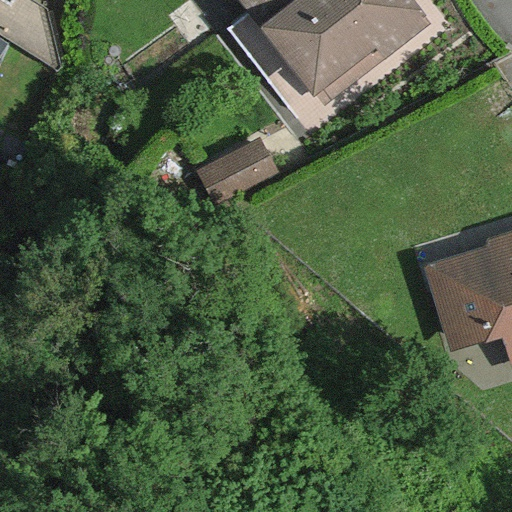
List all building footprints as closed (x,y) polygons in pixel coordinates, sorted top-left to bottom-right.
[(53,12),(34,0),(0,0),(0,37),(60,74),(57,35),(53,12)] [(378,39),(386,50),(418,24),(400,0),(248,0),(316,85),(378,39)] [(378,39),(316,85),(325,97),(386,50),(378,39)] [(490,267),(445,281),(462,338),(511,322),(511,241),(502,245),(499,250),(490,267)] [(441,268),(445,281),(490,267),(499,250),(441,268)]
